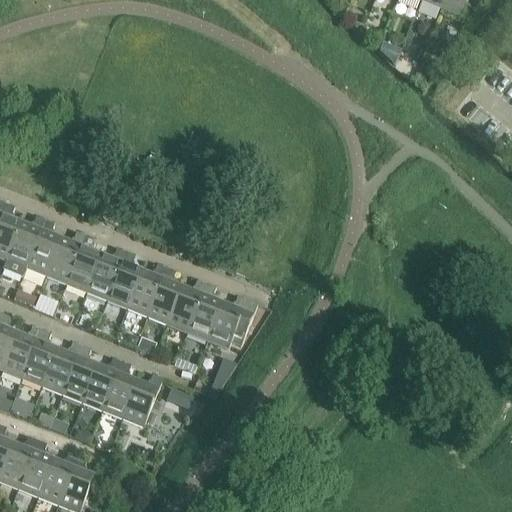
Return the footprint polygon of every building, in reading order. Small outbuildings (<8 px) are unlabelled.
[(422,0),(420,5),(440,13),(445,0),(422,0)] [(445,0),(440,13),(461,22),(469,0),(445,0)] [(6,220),(12,219),(15,213),(5,209),(0,222),(0,262),(6,265),(20,230),(4,223),(6,220)] [(6,265),(3,272),(23,280),(26,273),(45,225),(36,221),(34,227),(38,233),(36,236),(31,234),(20,230),(6,265)] [(46,236),(52,235),(55,229),(45,225),(26,273),(46,281),(60,246),(44,239),(46,236)] [(77,252),(60,246),(46,281),(66,289),(86,241),(76,237),(74,243),(78,249),(77,252)] [(86,252),(93,251),(95,245),(86,241),(66,289),(87,297),(101,262),(84,255),(86,252)] [(117,269),(101,262),(87,297),(107,305),(126,257),(117,253),(114,259),(119,265),(117,269)] [(126,268),(133,267),(136,261),(126,257),(107,305),(127,313),(141,278),(125,272),(126,268)] [(157,285),(141,278),(127,313),(147,321),(166,273),(157,269),(155,275),(159,281),(157,285)] [(167,284),(173,283),(176,277),(166,273),(147,321),(167,329),(181,294),(165,288),(167,284)] [(197,301),(181,294),(167,329),(187,337),(207,289),(197,285),(195,292),(199,297),(197,301)] [(207,300),(213,299),(216,293),(207,289),(187,337),(208,345),(222,310),(205,304),(207,300)] [(238,317),(222,310),(208,345),(228,354),(231,346),(241,350),(258,309),(237,302),(235,308),(239,313),(238,317)] [(2,330),(8,329),(11,323),(1,319),(0,322),(0,374),(2,375),(16,340),(0,334),(2,330)] [(32,347),(16,340),(2,375),(22,383),(42,335),(32,331),(30,337),(34,343),(32,347)] [(42,346),(48,345),(51,339),(42,335),(22,383),(42,391),(56,356),(40,350),(42,346)] [(73,363),(56,356),(42,391),(62,399),(82,351),(72,347),(70,353),(74,359),(73,363)] [(82,362),(89,361),(91,355),(82,351),(62,399),(83,407),(97,372),(80,366),(82,362)] [(113,379),(97,372),(83,407),(103,415),(122,367),(112,363),(110,370),(114,375),(113,379)] [(122,378),(129,377),(131,371),(122,367),(103,415),(123,423),(137,388),(121,382),(122,378)] [(153,395),(137,388),(123,423),(144,432),(163,384),(153,379),(150,386),(154,391),(153,395)] [(215,383),(208,400),(214,402),(224,387),(215,383)] [(54,423),(50,434),(64,439),(68,429),(54,423)] [(0,439),(4,439),(7,433),(0,430),(0,481),(12,451),(0,445),(0,439)] [(28,457),(12,451),(0,481),(0,486),(18,493),(38,445),(28,442),(26,448),(30,453),(28,457)] [(38,456),(44,455),(47,449),(38,445),(18,493),(38,501),(52,467),(36,460),(38,456)] [(68,473),(52,467),(38,501),(58,509),(78,461),(68,458),(66,464),(70,469),(68,473)] [(78,472),(84,471),(87,465),(78,461),(58,509),(64,511),(81,511),(93,483),(76,476),(78,472)]
